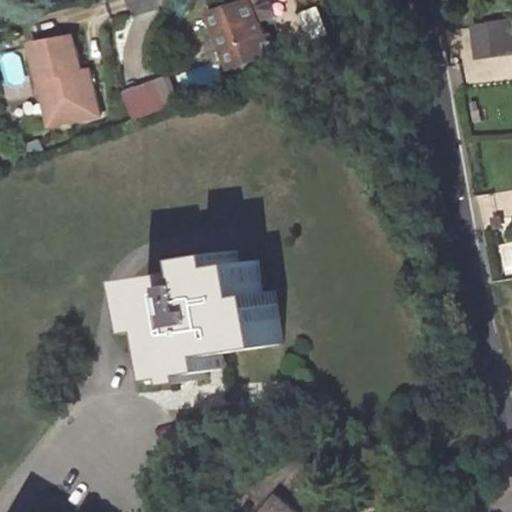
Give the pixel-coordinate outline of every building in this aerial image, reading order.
[(255,0),(249,0),(214,11),(231,69),(257,60),(259,68),(269,64),(267,56),(278,53),(271,33),(266,35),(255,0)] [(320,0),(298,0),(303,12),(323,5),(320,0)] [(323,5),(303,12),(313,42),(333,35),(323,5)] [(511,22),(491,24),(495,57),(511,55),(511,22)] [(78,38),(38,44),(50,126),(99,119),(93,73),(83,73),(78,38)] [(23,53),(6,57),(12,87),(29,83),(23,53)] [(139,120),(184,104),(174,75),(128,92),(139,120)] [(197,270),(149,274),(152,318),(169,317),(173,360),(204,357),(205,369),(230,367),(229,353),(271,349),(269,327),(282,325),(280,304),(266,305),(261,262),(239,264),(237,253),(218,254),(220,268),(206,269),(207,279),(198,280),(197,270)] [(300,511),(281,495),(267,511),(300,511)]
